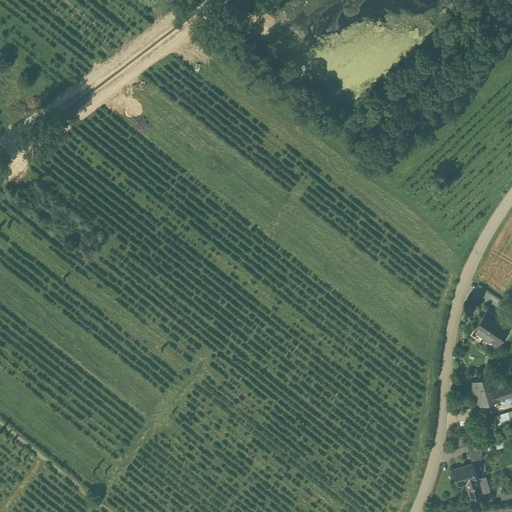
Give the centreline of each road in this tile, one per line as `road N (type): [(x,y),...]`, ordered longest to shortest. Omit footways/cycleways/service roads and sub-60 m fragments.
road 1 (unclassified): [(511,197),(456,302),(436,444),(414,511)]
road 2 (track): [(0,174),(225,0)]
